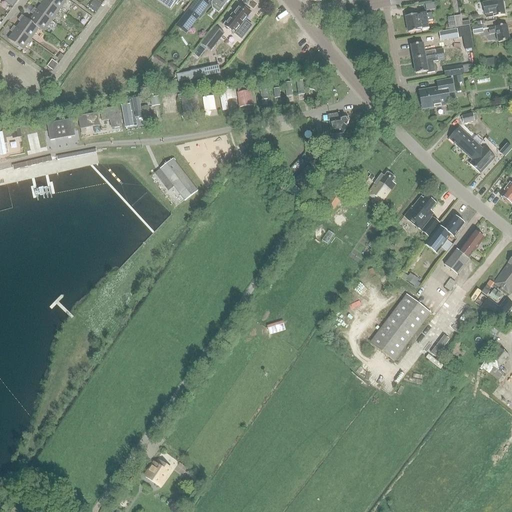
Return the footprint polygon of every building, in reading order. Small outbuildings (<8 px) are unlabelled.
[(40,4),(36,11),(52,22),(60,11),(44,0),(40,0),(38,3),(40,4)] [(44,0),(60,11),(67,0),(44,0)] [(93,0),(88,8),(95,14),(102,6),(94,0),(93,0)] [(156,0),(171,10),(178,0),(156,0)] [(209,4),(203,0),(196,0),(176,27),(185,34),(209,4)] [(492,14),(493,18),(505,16),(502,0),(482,4),(484,16),(492,14)] [(435,3),(425,5),(426,11),(436,10),(435,3)] [(252,27),(252,26),(245,21),(251,13),(245,8),(244,9),(241,7),(234,16),(233,15),(224,26),(235,34),(240,27),(247,33),(252,27)] [(21,16),(44,33),(52,22),(36,11),(34,9),(30,14),(33,15),(29,21),(21,16)] [(420,31),(420,30),(424,29),(424,30),(429,30),(427,22),(430,21),(430,20),(432,20),(431,14),(426,15),(426,14),(405,17),(408,33),(420,31)] [(13,27),(31,40),(39,29),(44,33),(21,16),(17,21),(20,23),(16,28),(13,27)] [(454,17),(456,28),(470,26),(470,22),(462,23),(461,16),(454,17)] [(472,28),(473,35),(483,33),(482,26),(472,28)] [(497,44),(509,41),(507,26),(494,28),(488,29),(489,35),(495,34),(497,44)] [(31,40),(13,27),(10,32),(12,33),(7,40),(23,51),(31,40)] [(224,34),(215,27),(194,54),(199,58),(207,49),(211,52),(224,34)] [(441,42),(459,39),(457,30),(439,33),(441,42)] [(474,43),(472,33),(465,34),(467,44),(474,43)] [(414,65),(438,61),(444,61),(443,56),(437,56),(436,51),(425,53),(423,44),(410,46),(414,65)] [(53,71),(58,64),(52,60),(47,67),(53,71)] [(438,62),(438,61),(414,65),(415,74),(427,73),(427,74),(434,73),(433,63),(438,62)] [(462,66),(464,74),(475,72),(474,64),(462,66)] [(464,74),(462,66),(443,69),(445,78),(464,75),(464,74)] [(178,80),(209,76),(208,68),(177,73),(178,80)] [(437,83),(438,90),(419,93),(419,94),(419,93),(422,108),(421,108),(421,109),(450,104),(448,94),(454,93),(452,80),(436,83),(437,83)] [(312,81),(310,87),(316,89),(318,83),(312,81)] [(161,94),(166,120),(172,119),(169,101),(179,99),(177,91),(161,94)] [(239,108),(252,106),(250,91),(237,93),(239,108)] [(221,93),(222,110),(229,109),(227,92),(221,93)] [(122,104),(125,127),(144,124),(143,115),(150,114),(149,105),(141,106),(140,97),(132,98),(133,102),(122,104)] [(184,118),(197,116),(195,97),(181,100),(184,118)] [(118,107),(100,111),(102,122),(110,121),(111,129),(122,127),(118,107)] [(98,114),(78,117),(80,130),(100,126),(98,114)] [(473,114),(461,117),(463,125),(474,122),(473,115),(473,114)] [(338,115),(330,116),(329,116),(333,136),(343,134),(349,123),(348,123),(349,121),(348,119),(346,120),(346,119),(339,120),(338,115)] [(72,119),(46,124),(50,141),(75,136),(72,119)] [(476,136),(472,140),(459,128),(449,139),(466,155),(480,140),(476,136)] [(480,140),(466,155),(472,161),(469,164),(480,175),(495,159),(483,148),(482,149),(478,146),(482,142),(480,140)] [(511,149),(507,144),(499,153),(504,158),(511,149)] [(57,160),(96,153),(96,150),(56,157),(57,160)] [(51,157),(12,166),(13,171),(52,162),(51,157)] [(198,191),(173,159),(158,172),(169,186),(171,184),(185,201),(198,191)] [(307,168),(294,182),(304,192),(318,177),(307,168)] [(395,178),(387,173),(385,177),(381,174),(367,194),(381,205),(396,185),(392,182),(395,178)] [(511,185),(509,183),(503,191),(504,192),(500,197),(511,206),(511,185)] [(350,197),(337,188),(333,194),(334,194),(325,208),(332,212),(340,199),(346,203),(350,197)] [(431,211),(436,203),(425,197),(423,199),(419,197),(412,208),(411,207),(403,218),(420,232),(431,217),(428,215),(431,211)] [(440,228),(429,242),(426,247),(437,255),(450,236),(454,239),(464,225),(453,217),(444,231),(440,228)] [(432,218),(421,232),(429,238),(440,224),(432,218)] [(468,259),(484,238),(475,231),(459,252),(456,250),(444,266),(457,276),(469,260),(468,259)] [(511,256),(493,285),(510,296),(511,292),(511,256)] [(418,281),(410,275),(406,281),(415,287),(418,281)] [(450,279),(444,288),(450,292),(456,284),(450,279)] [(489,293),(488,292),(491,288),(487,285),(481,293),(487,297),(489,293)] [(406,295),(369,344),(394,363),(431,314),(406,295)] [(481,308),(482,307),(501,321),(511,306),(511,303),(505,299),(499,308),(481,295),(475,303),(481,308)] [(466,322),(471,313),(463,309),(458,318),(466,322)] [(443,334),(431,353),(438,357),(450,338),(443,334)] [(496,346),(480,367),(499,381),(504,373),(498,369),(508,355),(496,346)] [(146,476),(145,478),(149,481),(152,483),(161,489),(167,479),(165,478),(171,468),(166,465),(159,461),(157,464),(154,463),(146,476)]
